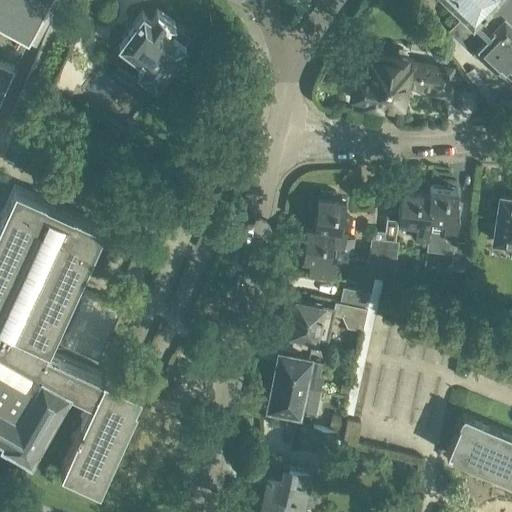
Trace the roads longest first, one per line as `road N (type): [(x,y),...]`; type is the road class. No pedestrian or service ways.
road 1 (residential): [(199,511),(272,152)]
road 2 (residential): [(511,146),(272,152)]
